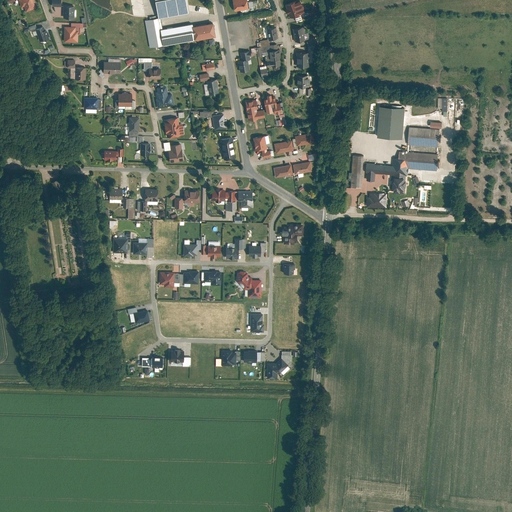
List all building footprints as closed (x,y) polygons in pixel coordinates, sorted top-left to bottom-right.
[(25,7),(26,11),(35,8),(32,0),(18,0),(21,8),(25,7)] [(195,38),(193,25),(192,23),(163,28),(161,17),(189,12),(186,0),(155,0),(158,17),(145,19),(150,47),(195,38)] [(232,0),(235,11),(250,9),(248,0),(232,0)] [(285,4),(290,19),(295,17),(297,23),(304,20),(301,13),(304,12),(299,1),(294,3),(294,1),(285,4)] [(62,18),(74,18),(74,6),(62,6),(62,18)] [(215,35),(213,22),(193,25),(195,38),(215,35)] [(64,41),(78,41),(78,32),(81,32),(81,27),(84,27),(84,23),(70,23),(70,25),(64,25),(64,41)] [(34,29),(40,42),(50,38),(44,25),(34,29)] [(293,41),(296,41),(305,39),(302,26),(290,28),(293,41)] [(268,40),(276,39),(275,28),(265,28),(266,40),(257,40),(257,47),(269,47),(268,40)] [(265,68),(280,67),(278,49),(267,50),(268,60),(263,60),(264,66),(258,67),(259,76),(266,75),(265,68)] [(236,59),(239,73),(249,71),(246,56),(249,55),(249,52),(240,53),(241,58),(236,59)] [(295,53),(295,66),(308,66),(308,53),(295,53)] [(128,66),(137,61),(135,57),(126,61),(128,66)] [(149,71),(149,78),(161,78),(161,68),(153,68),(153,58),(138,58),(138,63),(145,63),(145,71),(149,71)] [(103,73),(120,74),(121,59),(108,59),(108,61),(104,60),(103,73)] [(72,68),(71,78),(86,78),(86,66),(76,66),(76,61),(67,60),(67,68),(72,68)] [(205,64),(206,70),(215,68),(214,62),(205,64)] [(202,82),(204,95),(219,92),(216,76),(207,78),(207,75),(207,72),(199,73),(200,81),(204,80),(205,82),(202,82)] [(302,86),(302,94),(308,94),(308,87),(309,87),(309,75),(297,75),(297,86),(302,86)] [(157,107),(175,103),(173,92),(169,93),(168,84),(157,86),(157,89),(155,90),(156,96),(155,96),(157,107)] [(118,108),(118,105),(132,106),(133,93),(118,92),(117,98),(115,98),(115,108),(118,108)] [(264,97),(266,112),(271,111),(271,114),(282,113),(280,101),(276,102),(275,95),(271,96),(271,93),(266,93),(267,97),(264,97)] [(83,96),(83,108),(97,109),(97,107),(101,107),(101,100),(98,99),(98,97),(83,96)] [(246,112),(247,121),(264,118),(262,109),(255,110),(255,108),(257,107),(255,98),(243,100),(245,110),(250,109),(251,111),(246,112)] [(405,108),(379,106),(377,136),(403,138),(405,108)] [(213,116),(214,129),(223,128),(222,114),(211,115),(211,112),(201,113),(201,117),(213,116)] [(277,125),(286,124),(284,112),(279,113),(280,118),(276,119),(277,125)] [(138,132),(138,130),(139,117),(127,116),(126,131),(129,131),(129,135),(138,135),(138,132)] [(163,119),(166,138),(183,136),(182,124),(178,125),(178,118),(163,119)] [(408,127),(407,142),(406,146),(439,149),(440,129),(408,127)] [(296,135),(298,145),(314,142),(313,132),(296,135)] [(261,157),(271,155),(270,150),(265,151),(263,135),(253,137),(255,150),(259,149),(261,157)] [(139,143),(138,155),(148,155),(149,143),(142,143),(142,137),(131,137),(131,142),(139,143)] [(216,139),(219,159),(231,158),(231,153),(237,152),(235,138),(229,139),(229,137),(216,139)] [(290,138),(291,140),(274,142),(275,153),(293,150),(293,148),(297,147),(296,137),(290,138)] [(171,150),(172,161),(186,159),(183,142),(172,143),(172,140),(164,141),(165,151),(171,150)] [(103,157),(103,158),(116,159),(116,155),(123,156),(124,148),(118,147),(117,150),(104,149),(103,157)] [(352,156),(349,186),(362,187),(363,173),(367,174),(366,182),(373,182),(374,173),(392,174),(390,189),(405,190),(407,167),(436,169),(437,155),(398,152),(398,158),(392,157),(391,166),(363,164),(363,157),(352,156)] [(291,164),(293,174),(311,171),(309,161),(291,164)] [(272,167),(274,177),(291,174),(289,164),(272,167)] [(63,187),(58,180),(52,183),(56,191),(63,187)] [(122,199),(122,207),(132,207),(132,197),(122,197),(121,188),(110,188),(110,199),(122,199)] [(137,199),(136,211),(146,211),(146,200),(158,200),(158,188),(143,188),(143,199),(137,199)] [(193,202),(200,202),(200,188),(180,188),(180,196),(173,196),(173,209),(183,209),(183,203),(189,203),(189,206),(193,206),(193,202)] [(221,200),(235,200),(235,190),(227,190),(227,191),(224,191),(225,189),(210,189),(210,200),(215,200),(215,201),(221,201),(221,200)] [(241,201),(240,205),(252,205),(253,189),(237,189),(237,200),(241,201)] [(367,197),(367,206),(386,206),(386,193),(369,192),(369,197),(367,197)] [(226,202),(226,211),(234,211),(234,202),(226,202)] [(283,237),(283,245),(294,245),(294,242),(297,242),(297,237),(303,237),(303,225),(283,225),(283,231),(281,231),(281,237),(283,237)] [(125,239),(112,238),(112,253),(127,254),(127,242),(127,239),(125,239)] [(238,247),(238,250),(245,250),(245,239),(234,239),(234,247),(238,247)] [(146,243),(132,243),(132,255),(147,255),(147,248),(147,243),(146,243)] [(197,244),(183,244),(183,256),(197,256),(197,244)] [(261,245),(248,245),(248,256),(260,256),(261,245)] [(220,258),(220,246),(207,246),(207,255),(207,257),(220,258)] [(225,260),(238,260),(238,250),(238,247),(234,247),(225,247),(225,260)] [(294,264),(284,263),(284,273),(294,273),(294,264)] [(212,272),(204,272),(204,279),(211,279),(211,283),(220,283),(221,272),(216,272),(216,271),(212,271),(212,272)] [(173,272),(160,272),(160,282),(165,283),(165,285),(173,286),(173,273),(173,272)] [(188,273),(182,272),(182,284),(198,285),(198,272),(188,272),(188,273)] [(261,281),(251,281),(251,278),(249,278),(247,277),(247,273),(236,273),(236,283),(243,290),(247,290),(247,299),(261,299),(261,281)] [(137,313),(133,313),(133,314),(135,324),(149,321),(147,311),(137,313)] [(263,314),(251,313),(251,331),(264,331),(265,323),(263,323),(263,314)] [(184,350),(171,350),(171,362),(184,362),(184,350)] [(233,350),(221,350),(221,366),(232,366),(232,365),(236,365),(236,353),(233,353),(233,350)] [(257,351),(243,350),(243,362),(256,363),(257,351)] [(150,358),(141,358),(141,368),(150,368),(150,358)] [(162,368),(162,358),(150,358),(150,368),(150,369),(162,368)] [(275,363),(267,363),(266,377),(281,377),(281,371),(288,371),(288,366),(281,358),(275,363)]
